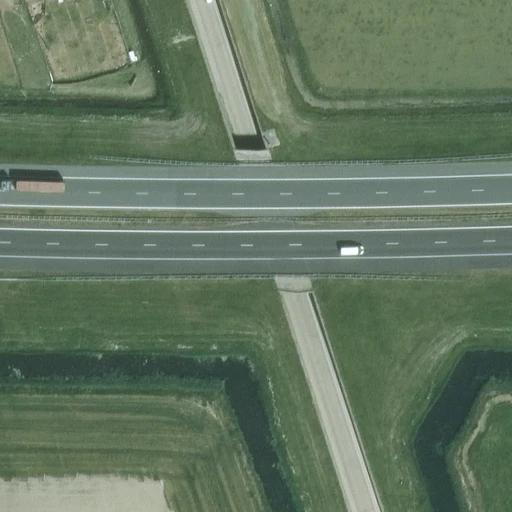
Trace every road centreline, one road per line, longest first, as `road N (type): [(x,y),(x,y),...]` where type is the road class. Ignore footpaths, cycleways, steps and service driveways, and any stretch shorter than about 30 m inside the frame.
road 1 (tertiary): [(367,511),(203,0)]
road 2 (motorway): [(511,190),(0,192)]
road 3 (motorway): [(0,243),(511,241)]
